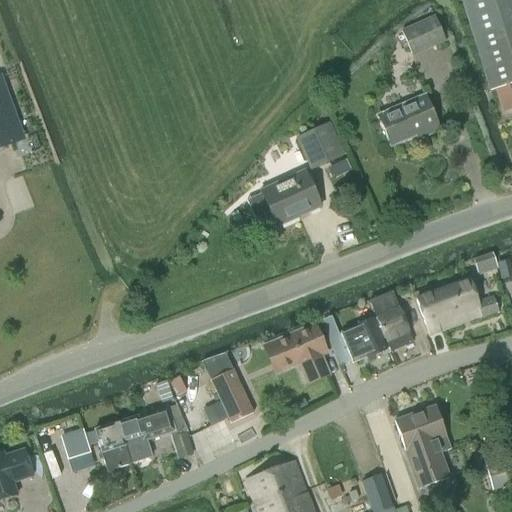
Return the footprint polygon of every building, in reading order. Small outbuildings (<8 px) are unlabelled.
[(460,0),(481,67),(489,91),(491,91),(494,90),(511,84),(511,3),(511,0),(460,0)] [(445,44),(434,19),(401,33),(412,58),(445,44)] [(0,148),(22,141),(0,82),(0,148)] [(511,107),(511,84),(494,90),(501,112),(511,107)] [(424,137),(438,131),(423,96),(376,117),(389,147),(422,132),(424,137)] [(320,164),(341,154),(328,124),(295,139),(304,160),(316,155),(320,164)] [(254,220),(268,214),(274,227),(319,207),(303,171),(258,192),(259,194),(245,201),(254,220)] [(479,318),(496,311),(490,297),(476,303),(466,278),(413,300),(427,335),(442,329),(442,330),(478,316),(479,318)] [(389,293),(368,303),(388,352),(410,343),(389,293)] [(332,318),(320,323),(326,338),(338,333),(332,318)] [(371,319),(338,333),(351,363),(385,349),(371,319)] [(283,371),(297,365),(305,384),(327,374),(317,351),(322,349),(312,326),(299,332),(296,331),(285,336),(284,338),(271,344),(283,371)] [(226,359),(204,370),(209,382),(232,371),(226,359)] [(231,425),(253,414),(232,371),(209,382),(220,403),(228,419),(231,425)] [(178,378),(168,383),(175,397),(185,392),(178,378)] [(165,382),(154,385),(161,404),(171,400),(165,382)] [(220,403),(195,416),(203,432),(228,419),(220,403)] [(404,452),(405,452),(434,442),(439,455),(449,451),(434,408),(394,422),(404,452)] [(122,442),(129,466),(130,466),(130,465),(151,458),(146,442),(175,433),(167,410),(118,425),(122,441),(122,442)] [(122,441),(118,425),(94,432),(108,477),(114,476),(112,472),(129,466),(122,442),(122,441)] [(83,431),(60,438),(68,462),(90,454),(83,431)] [(178,460),(191,456),(185,435),(172,439),(178,460)] [(434,442),(405,452),(404,452),(418,491),(448,480),(439,455),(434,442)] [(4,456),(3,454),(0,454),(0,503),(18,498),(14,486),(34,479),(25,450),(4,456)] [(505,462),(486,466),(492,491),(511,487),(505,462)] [(246,481),(257,511),(312,511),(294,463),(246,481)] [(361,483),(371,511),(382,511),(391,509),(379,476),(361,483)] [(336,487),(326,491),(329,499),(340,495),(336,487)] [(349,498),(341,501),(343,506),(358,501),(355,493),(348,495),(349,498)]
